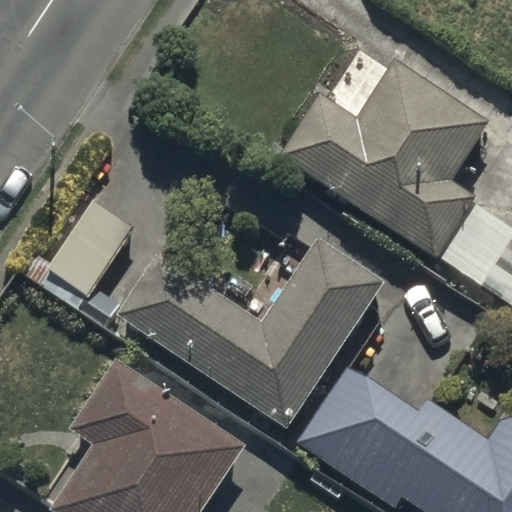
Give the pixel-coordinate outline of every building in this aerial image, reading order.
[(511,0),(415,0),(410,9),(511,76),(511,0)] [(322,107),(279,171),(435,275),(478,210),(453,194),(493,135),(395,69),(355,129),(322,107)] [(133,235),(91,208),(43,283),(85,310),(133,235)] [(157,266),(117,327),(288,441),(386,293),(318,248),(276,311),(237,285),(222,309),(157,266)] [(94,458),(57,511),(206,511),(242,458),(119,376),(73,445),(94,458)] [(384,511),(396,511),(399,507),(405,511),(511,511),(511,405),(486,444),(434,409),(421,429),(348,380),(298,455),(384,511)]
